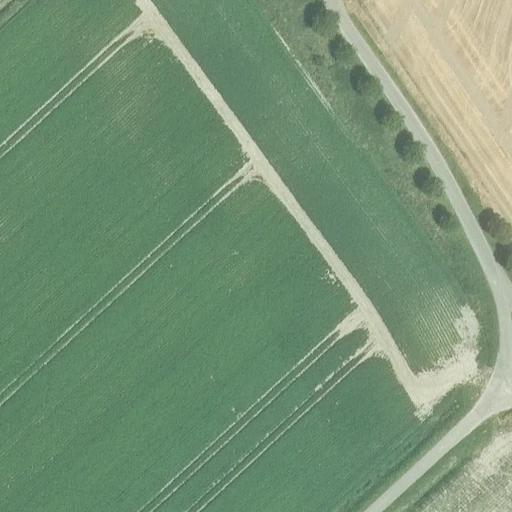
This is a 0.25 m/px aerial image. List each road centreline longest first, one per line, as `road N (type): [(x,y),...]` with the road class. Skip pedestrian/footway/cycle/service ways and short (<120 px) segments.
road 1 (unclassified): [(499,288),(447,180),(327,0)]
road 2 (unclassified): [(373,511),(501,393)]
